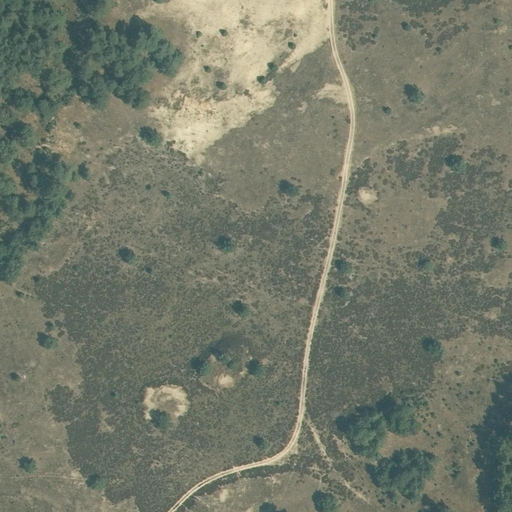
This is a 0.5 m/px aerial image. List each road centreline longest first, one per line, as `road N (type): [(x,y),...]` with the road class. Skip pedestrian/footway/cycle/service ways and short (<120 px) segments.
road 1 (track): [(172,511),(209,480),(271,463),(292,446),(352,126),(330,0)]
road 2 (track): [(271,463),(328,474),(383,511)]
